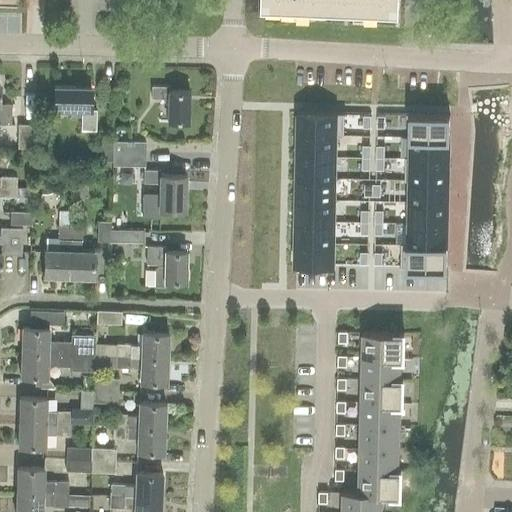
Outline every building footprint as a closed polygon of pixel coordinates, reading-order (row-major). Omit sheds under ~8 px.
[(401,0),(263,0),(263,6),(401,12),(401,0)] [(91,110),(91,87),(55,86),(54,109),(82,110),(82,130),(96,130),(97,110),(91,110)] [(189,121),(190,91),(168,91),(168,87),(152,87),(152,99),(168,99),(168,121),(189,121)] [(12,104),(0,103),(0,124),(11,124),(12,104)] [(345,114),(346,114),(346,113),(299,112),(299,134),(345,135),(345,114)] [(451,115),(411,114),(411,115),(412,115),(412,137),(450,138),(451,115)] [(364,115),(364,127),(366,127),(372,127),(372,115),(364,115)] [(378,115),(378,127),(386,128),(386,116),(378,115)] [(31,148),(31,124),(19,124),(18,147),(31,148)] [(345,136),(345,135),(299,134),(298,156),(337,157),(337,136),(345,136)] [(450,159),(450,138),(412,137),(411,157),(406,157),(406,158),(450,159)] [(114,165),(114,140),(102,140),(101,165),(114,165)] [(146,153),(146,141),(115,140),(114,153),(146,153)] [(363,145),(363,169),(371,169),(371,145),(363,145)] [(377,145),(377,169),(385,170),(385,146),(377,145)] [(145,166),(146,153),(114,153),(114,165),(145,166)] [(337,178),(337,157),(298,156),(298,178),(337,178)] [(450,181),(450,159),(406,158),(406,180),(450,181)] [(185,210),(186,175),(161,175),(161,170),(144,170),(144,182),(160,183),(159,210),(185,210)] [(1,176),(0,186),(17,187),(17,177),(1,176)] [(336,200),(337,178),(298,178),(297,199),(336,200)] [(449,202),(450,181),(406,180),(406,181),(411,181),(410,201),(447,202),(449,202)] [(54,190),(53,181),(42,182),(43,191),(54,190)] [(366,184),(365,196),(381,196),(382,184),(366,184)] [(0,195),(17,196),(17,187),(0,186),(0,185),(0,195)] [(336,222),(336,200),(297,199),(297,221),(336,222)] [(447,202),(410,201),(408,201),(408,224),(410,224),(447,224),(447,202)] [(69,276),(71,225),(70,225),(71,210),(60,210),(59,249),(45,249),(44,276),(69,276)] [(362,210),(361,234),(369,234),(370,210),(362,210)] [(376,210),(375,234),(383,234),(384,210),(376,210)] [(32,224),(32,212),(11,211),(10,224),(32,224)] [(111,241),(111,229),(110,229),(111,221),(99,221),(98,241),(111,241)] [(335,243),(336,222),(297,221),(296,242),(335,243)] [(448,246),(449,224),(447,224),(410,224),(409,244),(402,244),(402,245),(448,246)] [(95,251),(81,250),(82,225),(71,225),(69,276),(93,277),(95,251)] [(0,235),(0,273),(1,274),(2,253),(7,253),(23,254),(24,228),(2,227),(1,236),(0,235)] [(144,242),(144,230),(111,229),(111,241),(144,242)] [(335,264),(335,243),(296,242),(296,265),(336,266),(336,264),(335,264)] [(448,268),(448,246),(402,245),(402,266),(400,266),(400,267),(448,268)] [(186,281),(187,251),(166,251),(166,246),(148,246),(147,263),(165,264),(165,265),(158,265),(155,269),(155,285),(164,285),(165,281),(186,281)] [(361,252),(361,264),(369,264),(369,252),(361,252)] [(375,252),(375,264),(383,264),(383,252),(375,252)] [(49,340),(49,328),(50,324),(64,324),(64,311),(31,310),(31,327),(23,327),(22,352),(73,353),(73,341),(49,340)] [(121,323),(121,311),(97,311),(97,322),(121,323)] [(94,354),(117,355),(168,358),(169,333),(142,332),(142,345),(95,343),(94,354)] [(340,332),(339,343),(348,343),(348,332),(340,332)] [(404,357),(405,332),(387,332),(363,332),(362,356),(404,357)] [(48,377),(48,364),(57,364),(57,365),(72,366),(72,369),(93,370),(94,353),(73,353),(22,352),(21,376),(48,377)] [(167,382),(168,358),(117,355),(116,367),(141,368),(140,381),(167,382)] [(339,355),(339,366),(348,366),(348,355),(339,355)] [(403,378),(403,358),(404,358),(404,357),(362,356),(362,378),(404,379),(404,378),(403,378)] [(93,389),(94,376),(83,376),(83,388),(93,389)] [(119,391),(119,379),(95,378),(95,390),(119,391)] [(338,378),(338,388),(347,389),(347,378),(338,378)] [(403,402),(404,379),(362,378),(361,401),(403,402)] [(118,403),(119,391),(95,390),(94,402),(118,403)] [(71,423),(71,411),(57,410),(57,411),(47,410),(47,398),(20,397),(19,421),(46,422),(56,423),(71,423)] [(338,400),(338,411),(346,411),(347,401),(338,400)] [(402,425),(402,403),(403,403),(403,402),(361,401),(361,424),(402,425)] [(139,402),(139,415),(128,414),(114,413),(113,425),(165,427),(166,403),(139,402)] [(71,423),(93,423),(93,411),(71,411),(71,423)] [(45,447),(46,422),(19,421),(19,446),(45,447)] [(70,435),(71,423),(56,423),(55,434),(70,435)] [(337,423),(337,434),(346,434),(346,423),(337,423)] [(401,448),(402,425),(361,424),(360,447),(401,448)] [(164,452),(165,427),(113,425),(113,437),(138,438),(137,451),(164,452)] [(91,458),(91,448),(67,446),(67,457),(91,458)] [(337,446),(337,457),(345,457),(346,446),(337,446)] [(401,469),(401,448),(360,447),(360,470),(402,471),(402,469),(401,469)] [(116,449),(92,448),(91,448),(91,458),(91,459),(116,461),(116,449)] [(90,471),(91,459),(91,458),(67,457),(66,470),(90,471)] [(115,473),(116,461),(91,459),(90,471),(115,473)] [(18,466),(18,467),(17,491),(68,493),(69,481),(44,480),(45,467),(18,466)] [(336,469),(336,479),(345,480),(345,469),(336,469)] [(401,495),(402,471),(360,470),(359,491),(359,492),(384,493),(384,494),(401,495)] [(162,498),(163,473),(136,472),(135,484),(111,483),(110,495),(162,498)] [(68,505),(68,493),(17,491),(16,511),(43,511),(43,504),(68,505)] [(320,491),(320,502),(328,502),(329,491),(320,491)] [(383,511),(384,494),(384,493),(359,492),(359,491),(343,491),(342,511),(383,511)] [(160,511),(162,498),(110,495),(110,507),(124,508),(124,507),(134,508),(134,511),(160,511)]
